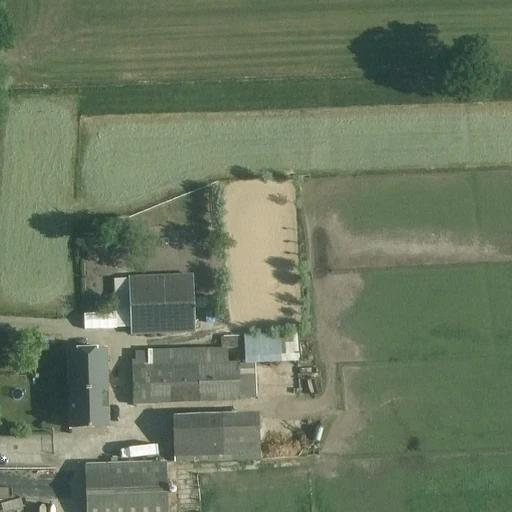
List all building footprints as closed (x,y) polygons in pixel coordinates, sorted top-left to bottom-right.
[(144,240),(145,220),(124,219),(123,239),(144,240)] [(194,281),(130,283),(132,339),(196,337),(194,281)] [(215,335),(229,335),(228,303),(214,303),(215,335)] [(261,337),(262,370),(316,369),(316,336),(261,337)] [(256,340),(240,340),(241,356),(257,355),(256,340)] [(69,351),(71,430),(108,429),(107,393),(119,392),(119,374),(106,375),(106,350),(69,351)] [(149,362),(132,363),(134,406),(239,402),(238,367),(149,369),(149,362)] [(260,419),(172,422),(174,464),(261,460),(260,419)] [(111,466),(85,466),(86,511),(168,511),(167,464),(117,466),(117,461),(111,461),(111,466)] [(72,501),(72,473),(34,473),(34,501),(72,501)]
